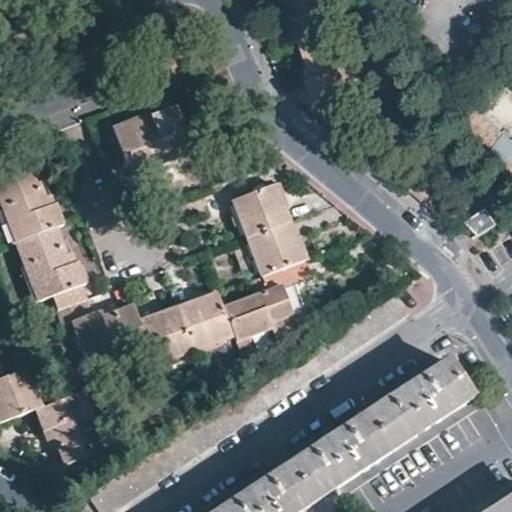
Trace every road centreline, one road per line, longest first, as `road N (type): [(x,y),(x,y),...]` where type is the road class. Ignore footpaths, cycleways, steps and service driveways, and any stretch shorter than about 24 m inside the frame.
road 1 (residential): [(463,297),(439,262),(253,110),(218,0)]
road 2 (residential): [(463,297),(145,511)]
road 3 (residential): [(136,249),(109,221),(60,101)]
road 4 (residential): [(173,0),(84,90)]
